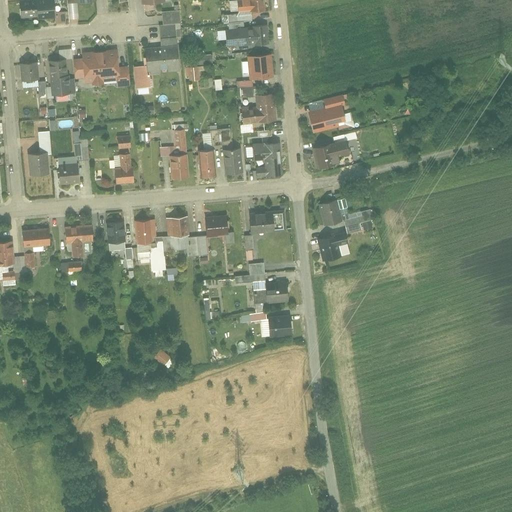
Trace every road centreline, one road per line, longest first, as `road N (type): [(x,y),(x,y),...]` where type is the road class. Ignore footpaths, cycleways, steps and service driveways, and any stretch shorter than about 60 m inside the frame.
road 1 (residential): [(338,511),(297,186)]
road 2 (residential): [(18,211),(297,186)]
road 3 (residential): [(297,186),(511,138)]
road 4 (residential): [(297,186),(279,0)]
road 5 (residential): [(3,39),(18,211)]
road 6 (residential): [(3,39),(131,27)]
